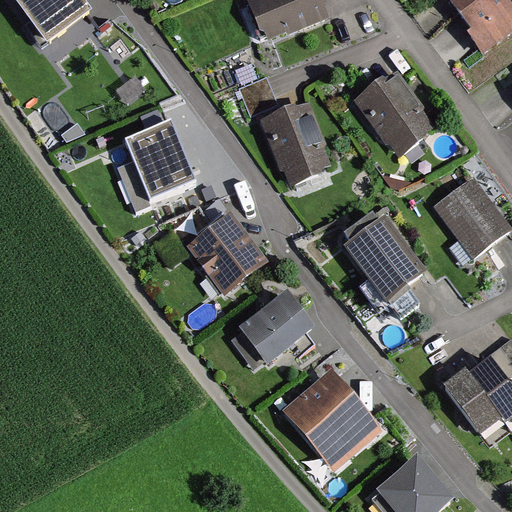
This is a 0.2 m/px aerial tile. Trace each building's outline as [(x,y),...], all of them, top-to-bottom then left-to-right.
[(72,0),(11,0),(47,49),(87,21),(72,0)] [(264,0),(248,7),(265,52),(330,27),(319,0),(264,0)] [(446,0),(442,3),(485,59),(511,38),(511,12),(502,0),(446,0)] [(392,82),(359,106),(398,160),(432,136),(392,82)] [(164,110),(146,118),(152,131),(170,123),(164,110)] [(313,113),(265,131),(288,194),(336,177),(313,113)] [(196,187),(172,128),(127,146),(151,205),(196,187)] [(475,183),(439,208),(475,259),(510,235),(475,183)] [(201,214),(176,235),(188,248),(212,226),(201,214)] [(231,219),(192,248),(227,295),(266,266),(231,219)] [(385,219),(347,246),(389,307),(428,281),(385,219)] [(289,300),(241,334),(266,371),(315,337),(289,300)] [(511,393),(490,365),(470,380),(501,422),(505,426),(511,421),(511,393)] [(482,436),(501,422),(470,380),(466,375),(447,389),(482,436)] [(334,378),(287,417),(335,475),(382,436),(334,378)] [(416,464),(375,495),(387,511),(449,511),(452,510),(416,464)]
